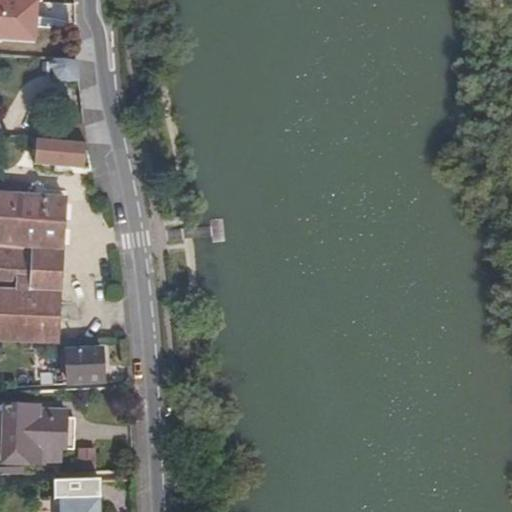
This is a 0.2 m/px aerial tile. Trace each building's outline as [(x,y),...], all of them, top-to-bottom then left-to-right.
[(66,79),(80,78),(77,59),(56,58),(55,70),(60,77),(66,79)] [(58,139),(87,142),(85,124),(59,124),(58,139)] [(84,168),(87,142),(58,139),(27,136),(26,143),(37,144),(35,162),(84,168)] [(0,339),(58,342),(65,198),(64,198),(64,187),(0,181),(0,339)] [(102,349),(78,350),(78,353),(67,354),(68,384),(104,382),(102,349)] [(39,407),(0,406),(0,457),(4,457),(4,463),(61,465),(60,449),(74,449),(75,419),(38,418),(39,407)] [(100,511),(100,481),(54,483),(55,499),(60,499),(60,511),(100,511)]
